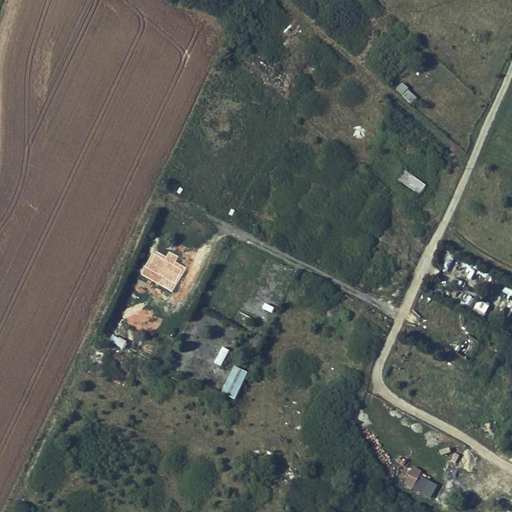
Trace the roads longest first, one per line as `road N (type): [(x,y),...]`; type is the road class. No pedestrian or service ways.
road 1 (unknown): [(401,317),(147,188)]
road 2 (track): [(511,466),(391,398),(378,369)]
